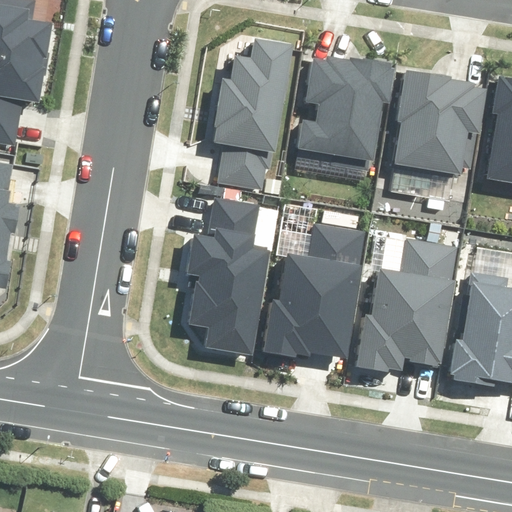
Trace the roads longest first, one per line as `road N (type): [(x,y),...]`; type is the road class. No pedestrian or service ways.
road 1 (tertiary): [(75,409),(511,480)]
road 2 (residential): [(75,409),(142,0)]
